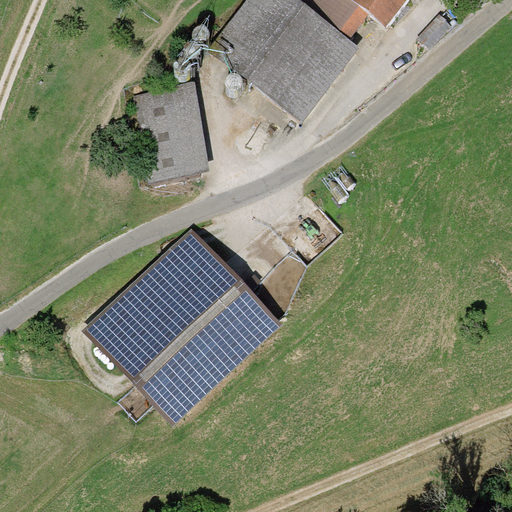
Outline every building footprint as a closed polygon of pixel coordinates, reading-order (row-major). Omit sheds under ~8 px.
[(280,0),(250,0),(211,53),(298,118),(349,50),(339,43),(296,12),(280,0)] [(304,0),(296,12),(339,43),(364,10),(351,0),(304,0)] [(351,0),(364,10),(385,25),(402,0),(351,0)] [(193,91),(139,98),(151,183),(205,175),(193,91)] [(192,233),(84,334),(176,432),(284,330),(192,233)]
